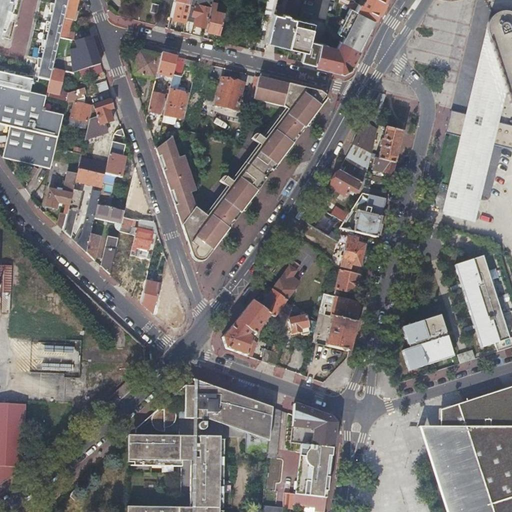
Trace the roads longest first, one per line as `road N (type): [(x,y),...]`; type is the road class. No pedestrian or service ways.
road 1 (residential): [(105,37),(202,328)]
road 2 (tertiary): [(372,342),(427,113),(417,81),(390,58)]
road 3 (secondary): [(202,328),(296,201),(358,93)]
road 4 (residential): [(358,93),(105,37)]
road 5 (residential): [(0,180),(29,217),(181,351)]
road 6 (secondary): [(0,504),(181,351)]
road 7 (residential): [(181,351),(347,408)]
road 8 (unclassified): [(370,410),(511,366)]
